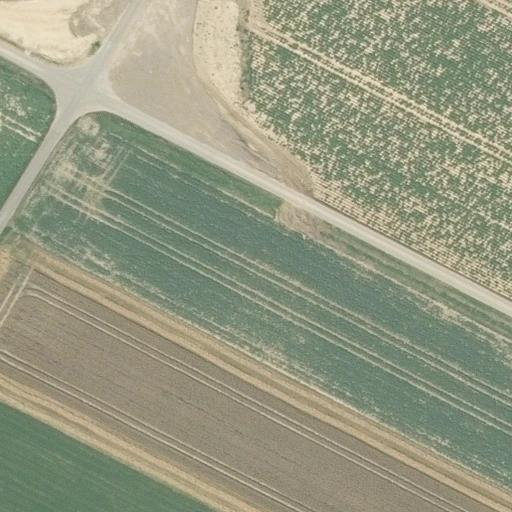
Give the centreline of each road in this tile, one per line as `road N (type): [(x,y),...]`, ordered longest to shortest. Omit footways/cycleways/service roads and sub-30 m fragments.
road 1 (track): [(511,310),(0,54)]
road 2 (track): [(0,222),(139,0)]
